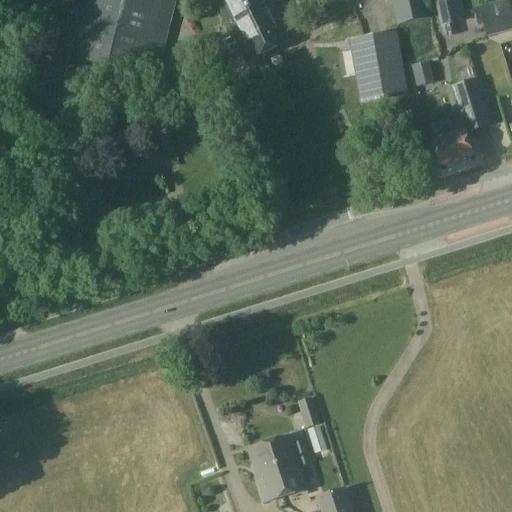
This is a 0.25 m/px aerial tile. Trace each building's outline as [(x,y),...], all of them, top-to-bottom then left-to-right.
[(57,0),(45,53),(157,81),(176,0),(57,0)] [(216,0),(247,63),(290,43),(269,0),(216,0)] [(391,0),(397,27),(429,20),(424,0),(391,0)] [(432,4),(438,29),(441,28),(443,35),(455,32),(454,26),(461,25),(457,4),(453,5),(451,0),(433,0),(434,3),(432,4)] [(486,38),(511,30),(511,14),(508,1),(479,9),(486,38)] [(409,98),(397,33),(349,41),(360,106),(409,98)] [(429,63),(411,67),(416,85),(433,81),(429,63)] [(452,88),(466,134),(489,127),(475,81),(452,88)] [(208,100),(176,95),(172,124),(204,128),(208,100)] [(464,132),(452,136),(448,122),(431,127),(435,142),(432,143),(439,168),(472,158),(464,132)] [(359,403),(359,384),(333,384),(333,402),(359,403)] [(311,399),(297,404),(306,428),(319,424),(311,399)] [(302,445),(294,447),(290,436),(247,450),(265,503),(308,489),(298,460),(306,458),(302,445)] [(313,511),(351,511),(343,487),(315,496),(320,510),(313,511)]
